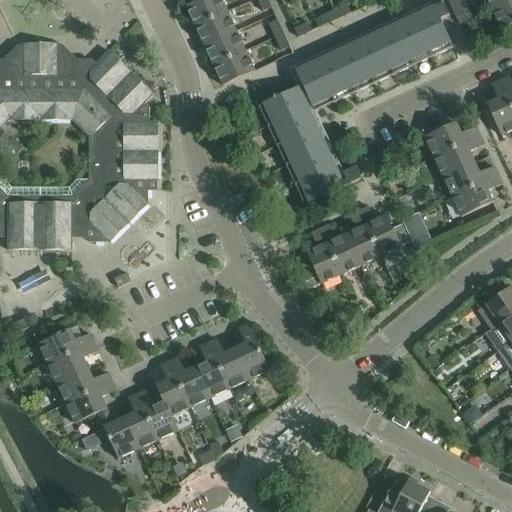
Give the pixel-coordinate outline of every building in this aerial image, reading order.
[(195,19),(189,22),(194,31),(230,14),(223,0),(208,0),(190,9),(195,19)] [(267,0),(257,0),(264,13),(272,9),(267,0)] [(511,0),(488,0),(494,11),(511,2),(511,0)] [(511,2),(494,11),(503,30),(511,25),(511,2)] [(317,60),(296,70),(317,115),(323,112),(338,105),(359,95),(380,85),(401,76),(422,66),(454,51),(455,51),(441,21),(450,16),(444,4),(435,8),(437,11),(403,26),(382,36),(361,46),(341,55),(320,65),(317,60)] [(460,4),(451,8),(457,19),(466,16),(460,4)] [(348,6),(336,12),(340,20),(352,14),(348,6)] [(336,12),(322,18),(325,27),(340,20),(336,12)] [(230,14),(194,31),(198,40),(204,38),(208,48),(239,34),(230,14)] [(278,22),(270,26),(276,39),(284,35),(278,22)] [(309,24),(295,30),(299,39),(313,33),(309,24)] [(471,28),(463,32),(469,46),(472,45),(478,42),(471,28)] [(213,58),(208,61),(212,70),(248,53),(239,34),(208,48),(213,58)] [(284,35),(276,39),(282,52),(290,48),(284,35)] [(78,71),(78,61),(64,47),(64,46),(40,46),(19,46),(19,47),(5,61),(5,71),(0,70),(0,231),(8,232),(10,252),(74,252),(74,231),(86,230),(86,239),(91,244),(110,244),(110,245),(150,205),(149,205),(149,193),(158,193),(158,184),(159,184),(160,123),(150,123),(151,110),(146,105),(154,97),(110,52),(92,70),(78,71)] [(248,53),(212,70),(216,79),(221,77),(226,87),(226,88),(258,73),(257,72),(248,53)] [(511,81),(511,78),(503,82),(511,102),(511,81)] [(492,106),(490,107),(505,138),(511,134),(511,102),(503,82),(494,86),(501,101),(492,106)] [(280,89),(256,100),(260,109),(259,109),(267,127),(268,128),(275,144),(283,161),(292,179),(304,207),(306,209),(346,190),(350,189),(362,183),(357,171),(344,177),(345,178),(340,180),(331,161),(323,143),(315,125),(307,108),(296,85),(281,92),(280,89)] [(457,125),(425,139),(435,159),(482,138),(478,130),(462,137),(457,125)] [(482,138),(435,159),(444,179),(474,165),(470,156),(486,149),(486,148),(482,138)] [(474,165),(444,179),(453,199),(500,178),(496,170),(480,177),(474,165)] [(500,178),(453,199),(462,220),(493,206),(487,194),(504,187),(500,178)] [(369,208),(360,213),(382,259),(402,249),(386,217),(376,222),(369,208)] [(357,230),(347,235),(362,268),(382,259),(360,213),(350,217),(357,230)] [(416,218),(403,224),(409,235),(421,229),(416,218)] [(330,226),(321,231),(343,277),(362,268),(347,235),(336,240),(330,226)] [(319,249),(308,255),(323,287),(343,277),(321,231),(312,235),(319,249)] [(315,273),(304,278),(310,292),(322,286),(315,273)] [(128,275),(115,280),(119,289),(132,283),(128,275)] [(511,289),(479,312),(492,332),(500,326),(511,317),(511,289)] [(492,332),(487,335),(499,353),(505,349),(511,344),(511,317),(500,326),(492,332)] [(26,320),(13,326),(16,334),(17,335),(29,329),(26,320)] [(247,345),(236,351),(251,382),(270,373),(249,327),(241,331),(247,345)] [(71,331),(39,345),(39,346),(48,365),(95,343),(91,336),(91,335),(76,341),(71,332),(71,331)] [(219,341),(210,345),(231,391),(251,382),(236,351),(226,356),(219,341)] [(95,343),(48,365),(58,385),(89,371),(83,359),(99,352),(95,343)] [(209,364),(197,370),(211,400),(231,391),(210,345),(201,349),(209,364)] [(434,356),(427,361),(433,370),(441,365),(434,356)] [(179,359),(170,363),(192,409),(211,400),(197,370),(186,375),(179,359)] [(169,383),(158,388),(164,401),(165,401),(172,418),(173,418),(192,409),(170,363),(162,367),(169,383)] [(440,369),(435,373),(438,377),(443,373),(440,369)] [(89,371),(58,385),(67,405),(113,383),(110,375),(108,373),(93,380),(89,371)] [(113,383),(67,405),(76,426),(100,415),(108,411),(103,398),(117,392),(113,383)] [(147,392),(138,396),(159,443),(180,433),(173,418),(172,418),(165,401),(164,401),(154,406),(147,392)] [(136,414),(125,419),(140,451),(159,443),(138,396),(129,400),(136,414)] [(483,416),(479,411),(471,409),(466,413),(473,423),(483,416)] [(108,411),(100,415),(121,460),(140,451),(125,419),(114,424),(108,411)] [(238,426),(227,432),(232,444),(244,439),(238,426)] [(97,434),(86,440),(91,451),(103,446),(97,434)] [(494,442),(493,447),(496,451),(502,452),(506,449),(507,444),(504,439),(498,439),(494,442)] [(219,442),(210,447),(212,452),(215,459),(225,455),(219,442)] [(212,452),(199,458),(204,468),(217,462),(215,459),(212,452)] [(184,462),(173,467),(180,483),(188,479),(192,478),(184,462)] [(396,481),(380,511),(434,511),(440,504),(429,498),(431,494),(409,482),(407,486),(396,481)]
